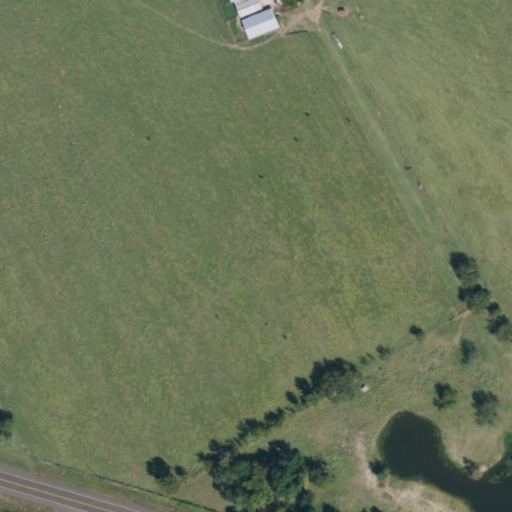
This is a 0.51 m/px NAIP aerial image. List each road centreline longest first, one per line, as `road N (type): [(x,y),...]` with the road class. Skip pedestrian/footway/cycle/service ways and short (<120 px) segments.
road 1 (residential): [(511,333),(273,0)]
road 2 (primary): [(0,469),(145,511)]
